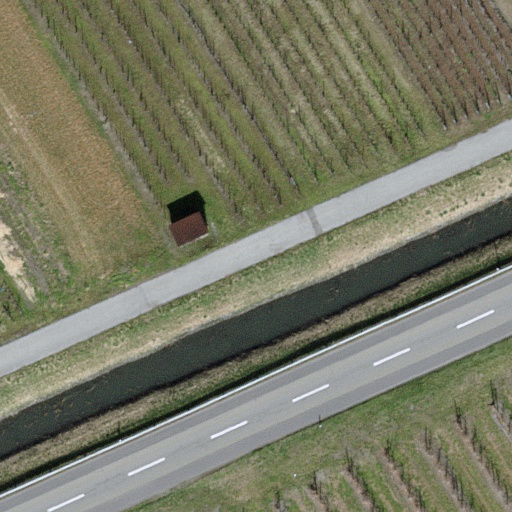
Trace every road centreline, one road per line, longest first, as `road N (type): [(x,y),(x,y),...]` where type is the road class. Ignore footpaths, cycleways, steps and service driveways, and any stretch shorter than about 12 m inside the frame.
road 1 (track): [(511,126),(0,356)]
road 2 (secondary): [(46,511),(511,301)]
